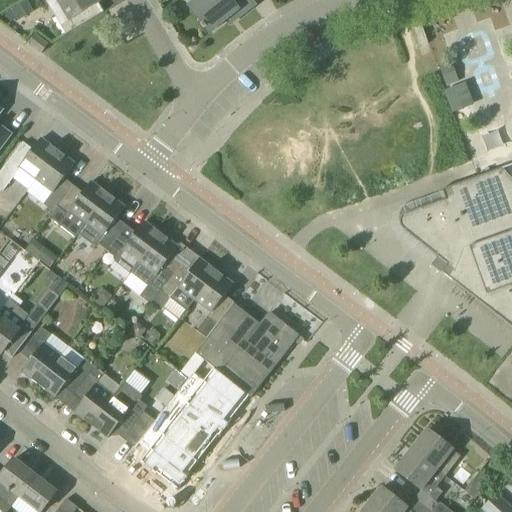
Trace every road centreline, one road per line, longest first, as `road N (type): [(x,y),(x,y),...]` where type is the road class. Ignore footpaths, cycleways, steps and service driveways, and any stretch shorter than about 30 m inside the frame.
road 1 (residential): [(144,170),(363,339),(228,511)]
road 2 (residential): [(315,511),(418,381),(511,452)]
road 3 (residential): [(147,511),(0,389)]
road 4 (residential): [(0,61),(144,170)]
road 5 (residential): [(197,101),(249,54),(344,0)]
